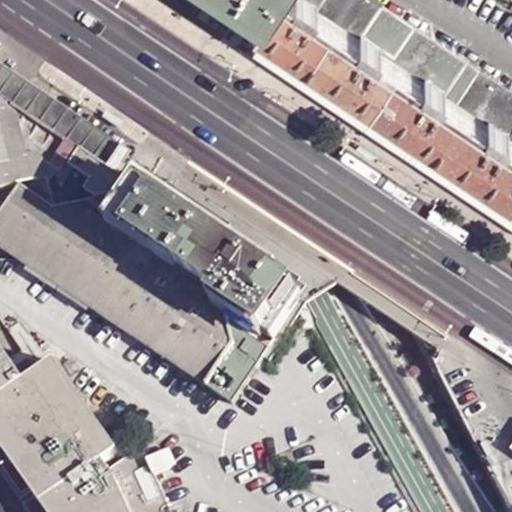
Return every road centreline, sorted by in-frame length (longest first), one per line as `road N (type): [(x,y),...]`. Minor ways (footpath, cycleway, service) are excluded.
road 1 (tertiary): [(464,511),(336,286),(210,0)]
road 2 (primary): [(46,0),(511,311)]
